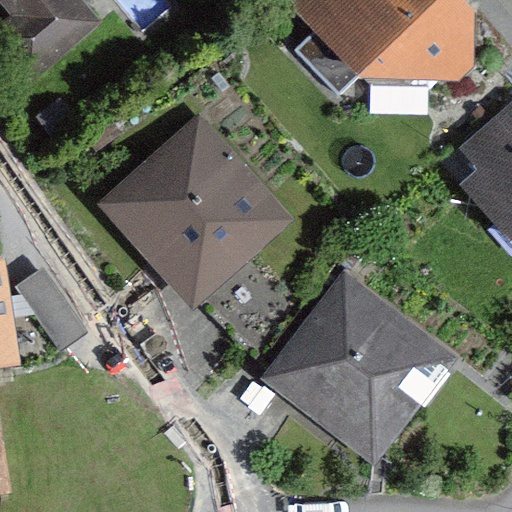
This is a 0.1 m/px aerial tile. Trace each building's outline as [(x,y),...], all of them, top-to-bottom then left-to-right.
[(3,0),(17,16),(0,30),(0,43),(22,69),(53,43),(57,47),(92,18),(75,0),(3,0)] [(463,67),(464,17),(447,0),(300,0),(296,5),(319,28),(295,51),(338,96),(371,64),(463,67)] [(478,184),(511,223),(511,114),(469,152),(489,174),(478,184)] [(199,127),(110,205),(193,298),(243,254),(229,239),(268,204),(199,127)] [(0,362),(13,361),(0,274),(0,362)] [(428,347),(346,283),(274,377),(372,453),(413,400),(397,388),(428,347)]
